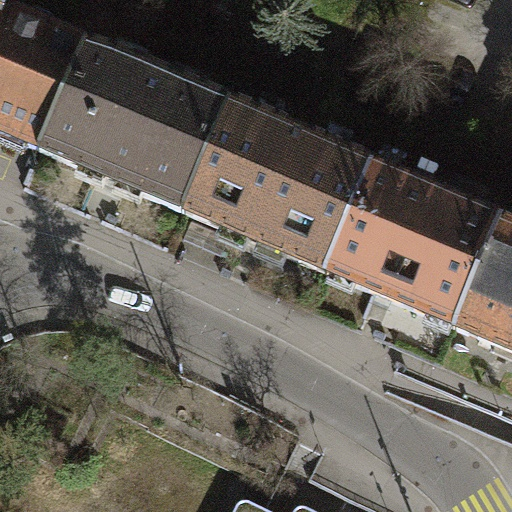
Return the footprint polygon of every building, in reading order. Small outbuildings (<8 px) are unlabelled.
[(0,135),(41,154),(87,47),(0,10),(0,135)] [(230,108),(87,47),(41,154),(184,214),(230,108)] [(372,169),(230,108),(184,214),(327,275),(372,169)] [(502,224),(372,169),(327,275),(456,330),(502,224)] [(511,228),(502,224),(456,330),(511,355),(511,228)] [(270,511),(250,502),(247,502),(243,503),(241,504),(238,506),(234,511),(270,511)]
